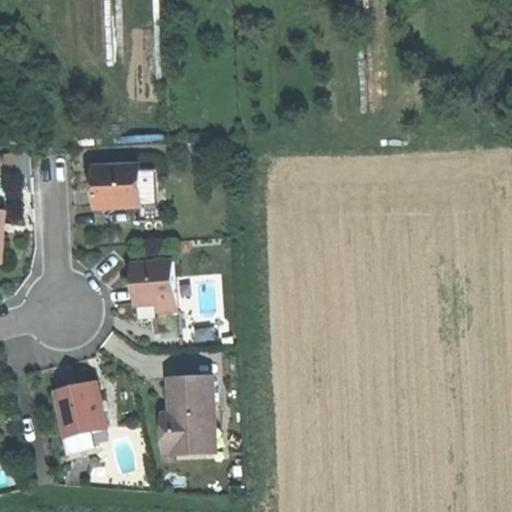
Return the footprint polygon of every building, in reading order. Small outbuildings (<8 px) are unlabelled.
[(146,165),(102,164),(101,185),(101,205),(137,206),(137,221),(164,222),(165,204),(161,203),(160,207),(145,207),(146,165)] [(0,218),(0,263),(4,264),(24,266),(29,222),(0,218)] [(181,262),(140,262),(140,283),(140,301),(162,301),(162,311),(181,311),(181,262)] [(161,316),(162,311),(162,301),(140,301),(141,316),(161,316)] [(220,377),(178,376),(177,389),(177,410),(176,425),(168,425),(168,447),(175,447),(175,451),(217,451),(220,377)] [(98,431),(112,429),(105,382),(82,386),(64,388),(71,434),(65,435),(69,457),(91,454),(91,450),(101,449),(98,431)] [(168,410),(168,425),(176,425),(177,410),(168,410)]
